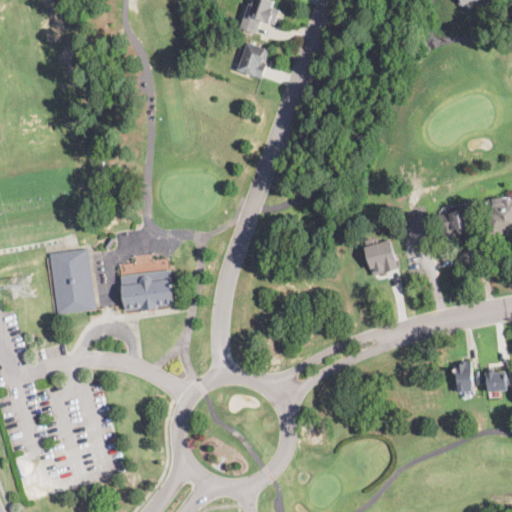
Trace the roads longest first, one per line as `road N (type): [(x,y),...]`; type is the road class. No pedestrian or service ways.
road 1 (residential): [(330,0),(230,269),(226,375)]
road 2 (residential): [(184,410),(185,455),(210,480),(247,486),(283,462),(288,410),(261,380),(213,380),(184,410)]
road 3 (residential): [(511,306),(375,340),(279,395)]
